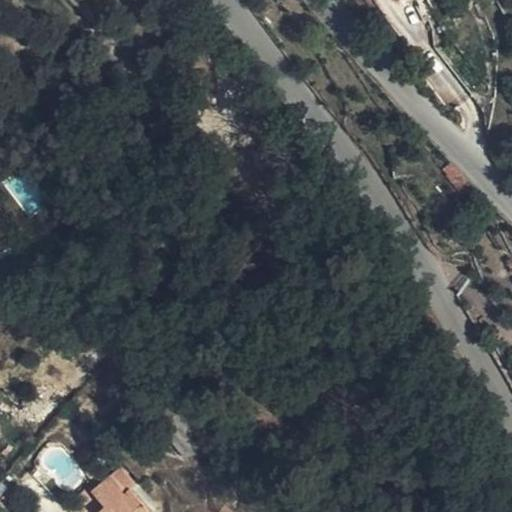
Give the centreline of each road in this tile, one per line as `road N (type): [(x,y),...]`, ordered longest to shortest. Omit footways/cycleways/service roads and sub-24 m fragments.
road 1 (tertiary): [(511,411),(329,129),(230,0)]
road 2 (tertiary): [(324,0),(511,206)]
